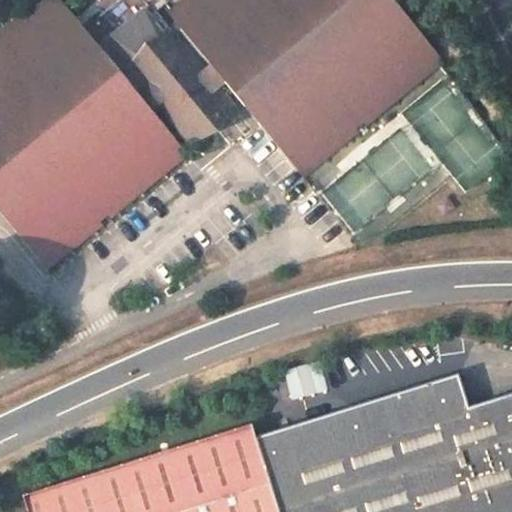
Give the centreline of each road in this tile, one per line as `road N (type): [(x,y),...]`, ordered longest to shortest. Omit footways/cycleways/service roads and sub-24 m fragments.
road 1 (trunk): [(0,432),(139,365),(305,305),(437,280),(511,276)]
road 2 (unknown): [(511,368),(447,360),(375,364),(264,391)]
